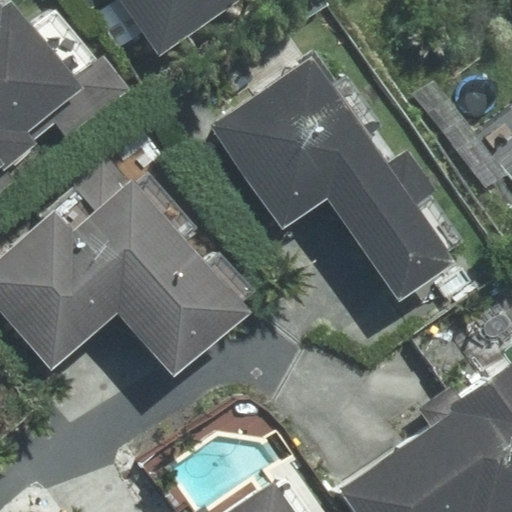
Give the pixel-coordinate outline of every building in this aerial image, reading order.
[(223,0),(98,0),(139,58),(223,0)] [(0,164),(18,150),(7,137),(61,93),(0,19),(0,164)] [(432,264),(289,58),(188,128),(260,232),(303,203),(374,305),(432,264)] [(100,160),(0,241),(0,340),(28,374),(98,318),(149,379),(227,316),(100,160)] [(511,188),(500,199),(511,213),(511,188)] [(511,369),(503,357),(445,396),(438,386),(403,410),(411,422),(318,485),(336,511),(509,511),(511,510),(511,369)] [(268,511),(252,489),(249,484),(208,511),(268,511)]
